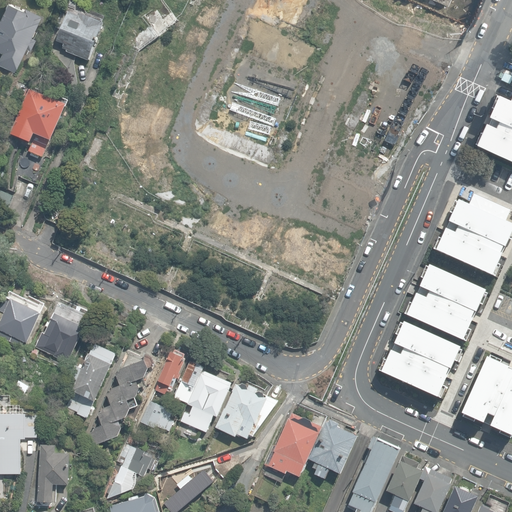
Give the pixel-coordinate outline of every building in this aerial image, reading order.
[(0,64),(15,71),(26,47),(30,49),(36,36),(38,31),(34,30),(42,13),(25,5),(24,7),(8,0),(0,18),(0,51),(3,52),(0,58),(0,64)] [(278,39),(290,14),(293,7),(281,1),(276,12),(266,33),(278,39)] [(163,16),(156,4),(137,16),(145,28),(127,39),(134,50),(168,29),(160,18),(163,16)] [(258,49),(276,12),(262,5),(243,43),(257,50),(258,49)] [(80,15),(69,11),(57,40),(64,43),(63,48),(67,49),(66,51),(89,60),(89,59),(90,59),(95,47),(94,47),(104,22),(81,13),(80,15)] [(340,42),(325,34),(327,32),(290,14),(278,39),(292,46),(297,35),(320,46),(307,72),(322,80),(340,42)] [(196,38),(185,22),(148,48),(164,70),(182,58),(177,51),(196,38)] [(278,39),(266,33),(259,47),(285,60),(292,46),(278,39)] [(349,56),(345,54),(333,78),(349,86),(368,48),(356,43),(349,56)] [(250,63),(216,49),(197,93),(211,99),(219,80),(240,88),(250,63)] [(387,61),(373,55),(361,82),(397,97),(403,83),(381,73),(387,61)] [(143,75),(129,67),(116,90),(138,102),(145,90),(137,86),(143,75)] [(311,86),(305,97),(301,95),(306,83),(292,77),(286,90),(271,84),(267,94),(323,120),(329,108),(320,104),(325,92),(311,86)] [(195,97),(161,79),(153,94),(188,112),(195,97)] [(52,139),(67,103),(30,88),(10,132),(31,141),(35,133),(36,133),(51,139),(52,139)] [(239,95),(225,88),(219,100),(215,98),(200,127),(207,130),(202,139),(215,146),(219,139),(227,142),(229,139),(233,141),(241,125),(237,123),(242,111),(233,106),(239,95)] [(511,95),(505,92),(482,142),(511,155),(511,95)] [(142,107),(114,93),(107,107),(135,121),(142,107)] [(413,107),(384,96),(379,107),(408,119),(413,107)] [(291,109),(265,97),(258,111),(284,123),(291,109)] [(288,125),(290,126),(285,136),(302,144),(306,133),(313,137),(321,121),(295,109),(288,125)] [(402,120),(379,110),(372,124),(395,135),(402,120)] [(373,120),(359,114),(342,151),(351,155),(351,153),(375,164),(380,153),(362,145),(373,120)] [(304,150),(254,127),(246,145),(296,168),(304,150)] [(44,156),(51,139),(36,133),(29,150),(44,156)] [(156,169),(89,140),(75,172),(142,200),(156,169)] [(366,181),(315,158),(304,182),(317,187),(321,179),(344,190),(345,187),(360,194),(366,181)] [(14,195),(0,189),(0,205),(9,209),(14,195)] [(470,202),(460,198),(438,248),(494,273),(503,252),(502,251),(505,244),(507,245),(511,232),(511,221),(507,219),(511,209),(475,193),(470,202)] [(162,282),(180,248),(147,230),(143,239),(136,235),(140,228),(104,209),(96,224),(89,220),(84,230),(92,234),(87,243),(123,261),(126,255),(131,257),(128,264),(162,282)] [(253,221),(250,228),(241,224),(235,238),(244,242),(240,251),(323,288),(327,278),(337,283),(343,269),(333,265),(336,257),(253,221)] [(180,248),(162,282),(202,303),(207,294),(212,297),(207,308),(240,325),(257,293),(221,274),(219,278),(213,275),(217,268),(180,248)] [(408,313),(465,338),(474,316),(473,316),(476,309),(478,310),(487,288),(431,262),(408,313)] [(43,306),(14,293),(0,325),(0,333),(26,345),(43,306)] [(258,294),(241,326),(279,346),(283,339),(297,346),(301,338),(312,344),(322,325),(311,319),(313,315),(293,304),(290,311),(258,294)] [(92,316),(61,300),(37,346),(67,362),(92,316)] [(406,319),(383,369),(439,394),(449,373),(448,372),(451,366),(452,367),(462,345),(406,319)] [(119,355),(96,344),(74,390),(96,401),(119,355)] [(188,354),(176,348),(162,381),(174,386),(188,354)] [(510,364),(489,354),(463,411),(483,420),(483,421),(493,425),(494,424),(511,432),(511,367),(509,366),(510,364)] [(93,445),(116,436),(119,427),(116,419),(124,416),(128,407),(125,400),(135,397),(138,387),(134,380),(142,377),(146,368),(142,359),(119,368),(118,372),(114,373),(118,385),(111,388),(110,391),(106,393),(109,405),(102,408),(100,412),(97,413),(101,425),(93,428),(92,431),(88,433),(93,445)] [(205,367),(193,361),(177,397),(189,402),(205,367)] [(231,382),(207,371),(184,420),(208,431),(231,382)] [(30,386),(15,377),(11,384),(25,393),(30,386)] [(272,398),(238,382),(218,426),(252,442),(272,398)] [(0,473),(20,473),(20,438),(24,438),(24,437),(36,437),(36,415),(24,415),(24,413),(22,413),(22,408),(20,408),(20,405),(0,404),(0,473)] [(321,424),(291,412),(270,466),(300,478),(321,424)] [(356,432),(324,420),(308,462),(340,474),(356,432)] [(368,511),(398,447),(377,438),(347,504),(355,508),(352,511),(368,511)] [(155,452),(132,443),(110,495),(130,492),(155,452)] [(55,445),(40,444),(36,501),(52,502),(52,484),(67,484),(69,453),(54,452),(55,445)] [(404,511),(422,472),(398,461),(384,491),(392,495),(387,505),(402,511),(404,511)] [(218,474),(213,464),(196,472),(201,482),(218,474)] [(436,511),(449,483),(426,474),(413,504),(420,507),(418,511),(436,511)] [(470,511),(478,495),(454,485),(442,511),(470,511)] [(163,511),(158,492),(114,504),(115,511),(163,511)]
